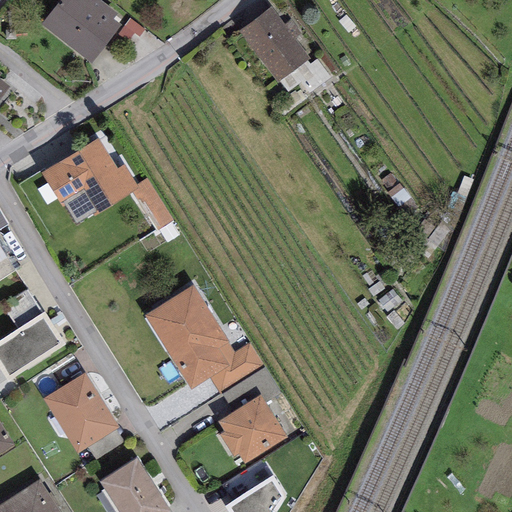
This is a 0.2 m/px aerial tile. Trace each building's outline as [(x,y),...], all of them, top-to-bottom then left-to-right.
[(96,0),(61,0),(41,27),(89,63),(92,66),(122,27),(113,20),(116,15),(96,0)] [(309,57),(294,40),(301,34),(290,21),(283,26),(269,9),(237,35),(276,84),(309,57)] [(0,75),(1,75),(0,74),(0,100),(9,89),(0,81),(0,75)] [(99,141),(41,175),(62,209),(65,207),(76,225),(92,215),(94,219),(134,195),(139,192),(135,185),(124,167),(117,172),(99,141)] [(147,179),(135,185),(139,192),(134,195),(159,232),(173,222),(147,179)] [(0,230),(8,226),(0,212),(0,281),(15,271),(0,247),(0,230)] [(193,288),(144,319),(170,360),(180,377),(191,392),(210,379),(229,368),(218,351),(229,344),(193,288)] [(3,306),(19,331),(44,315),(28,290),(3,306)] [(19,331),(0,342),(0,370),(8,383),(65,347),(44,315),(19,331)] [(235,354),(229,344),(218,351),(229,368),(210,379),(220,394),(263,367),(249,345),(235,354)] [(264,369),(222,397),(233,415),(260,398),(265,405),(281,395),(264,369)] [(85,375),(43,400),(77,456),(119,431),(85,375)] [(265,405),(260,398),(233,415),(218,425),(224,434),(219,436),(234,459),(238,457),(245,467),(288,440),(265,405)] [(0,425),(0,454),(14,446),(0,425)] [(169,511),(138,460),(99,484),(116,511),(169,511)] [(272,478),(225,510),(226,511),(277,511),(286,499),(272,478)] [(58,511),(40,482),(0,508),(0,511),(58,511)]
